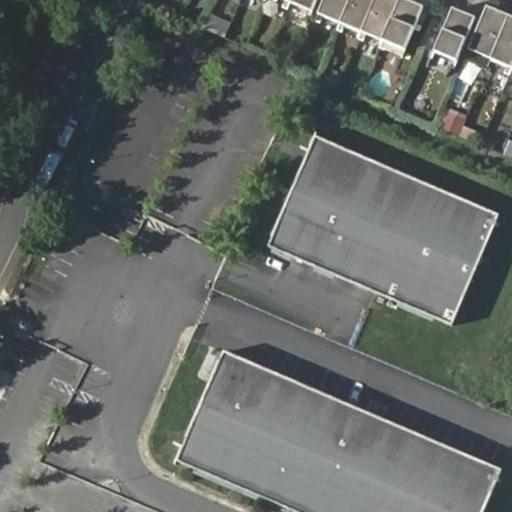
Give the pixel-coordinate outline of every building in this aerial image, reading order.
[(316,0),(290,0),(290,1),(312,10),(316,0)] [(324,0),(319,13),(340,22),(349,0),(324,0)] [(375,0),(349,0),(340,22),(363,31),(375,0)] [(400,0),(375,0),(363,31),(384,40),(400,0)] [(423,6),(407,0),(400,0),(384,40),(406,49),(423,6)] [(487,8),(470,50),(491,59),(508,16),(487,8)] [(474,18),(453,9),(434,51),(456,61),(474,18)] [(203,30),(226,37),(230,22),(208,15),(203,30)] [(511,17),(508,16),(491,59),(511,67),(511,17)] [(436,127),(456,136),(465,116),(446,107),(436,127)] [(454,321),(501,211),(317,133),(270,243),(454,321)] [(485,511),(505,466),(226,348),(180,458),(306,511),(485,511)] [(0,411),(19,373),(0,365),(0,364),(0,411)]
